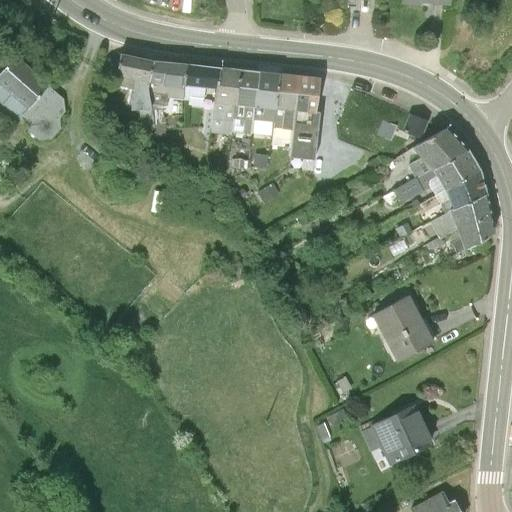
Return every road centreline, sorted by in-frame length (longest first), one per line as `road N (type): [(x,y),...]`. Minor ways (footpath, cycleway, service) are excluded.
road 1 (secondary): [(485,137),(434,94),(402,80),(236,54)]
road 2 (secondary): [(236,54),(144,40),(67,0)]
road 3 (secondary): [(501,511),(511,392)]
